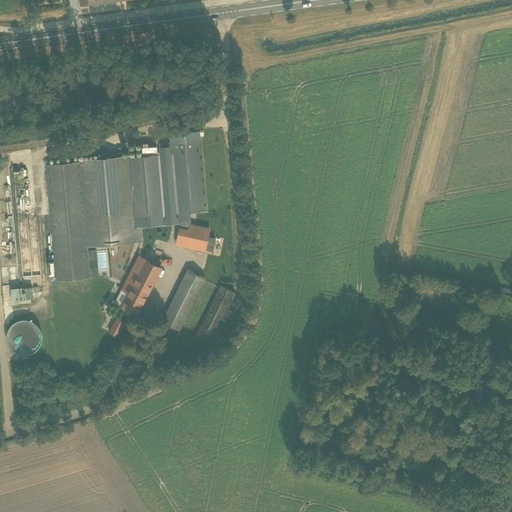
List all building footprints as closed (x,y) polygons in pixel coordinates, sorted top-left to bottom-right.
[(47,164),(55,261),(49,261),(50,275),(56,275),(57,281),(90,278),(90,276),(99,275),(97,250),(88,251),(87,245),(141,240),(140,227),(180,224),(180,221),(188,220),(187,212),(207,211),(201,138),(170,141),(171,153),(175,197),(177,217),(165,218),(164,198),(160,154),(80,161),(47,164)] [(180,228),(176,244),(205,250),(209,229),(190,224),(188,230),(180,228)] [(161,268),(139,256),(114,304),(136,315),(161,268)] [(188,269),(162,322),(179,330),(205,278),(188,269)] [(195,338),(209,345),(235,293),(221,285),(195,338)] [(27,287),(11,288),(12,301),(28,299),(27,287)] [(118,336),(126,320),(117,316),(109,331),(118,336)] [(13,321),(16,353),(41,351),(38,318),(13,321)]
